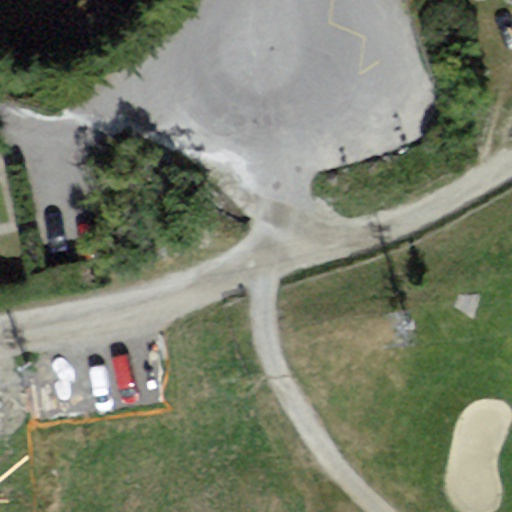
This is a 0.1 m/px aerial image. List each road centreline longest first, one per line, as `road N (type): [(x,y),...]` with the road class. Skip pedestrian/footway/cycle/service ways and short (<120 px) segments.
road 1 (track): [(375,511),(311,438),(266,363),(262,316),(286,239)]
road 2 (track): [(0,336),(139,313),(286,239)]
road 3 (track): [(511,162),(430,207),(286,239)]
road 4 (track): [(286,239),(283,69)]
